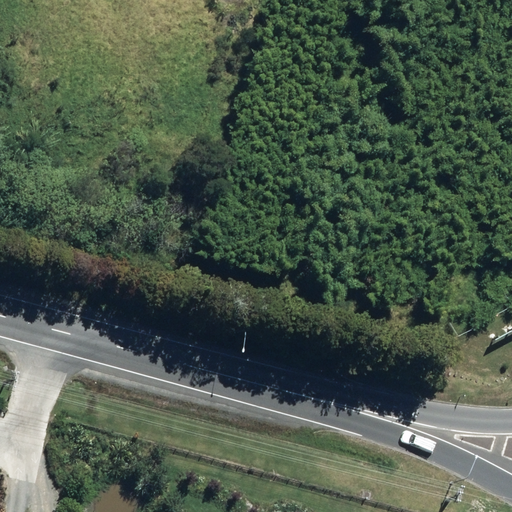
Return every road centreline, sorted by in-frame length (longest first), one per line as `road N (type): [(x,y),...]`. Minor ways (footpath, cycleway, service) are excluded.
road 1 (tertiary): [(383,417),(0,315)]
road 2 (tertiary): [(511,477),(383,417)]
road 3 (tertiary): [(383,417),(511,426)]
